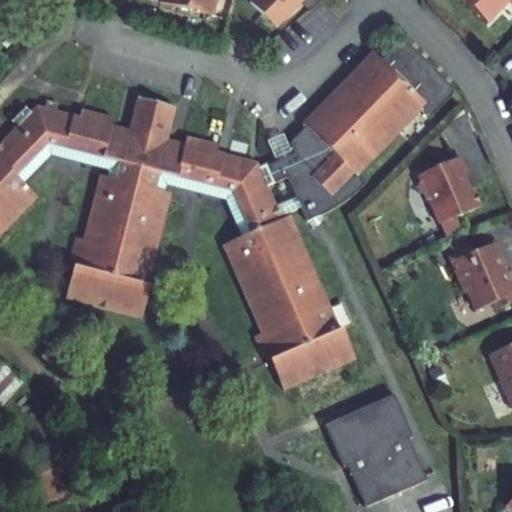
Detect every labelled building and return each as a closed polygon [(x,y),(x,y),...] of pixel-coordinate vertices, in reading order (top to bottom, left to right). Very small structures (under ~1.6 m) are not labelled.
[(215,0),(163,0),(163,4),(210,17),(215,0)] [(303,0),(252,0),(250,2),(276,28),(303,0)] [(464,0),(487,22),(509,0),(464,0)] [(427,105),(422,110),(430,118),(455,92),(402,38),(381,61),(427,105)] [(357,177),(422,110),(427,105),(381,61),(372,53),(303,125),(306,128),(357,177)] [(166,185),(226,200),(257,164),(216,153),(218,146),(186,138),(184,145),(167,140),(175,107),(137,98),(129,131),(112,127),(114,119),(82,111),(80,119),(56,113),(58,106),(46,103),(45,110),(36,108),(49,155),(109,171),(166,185)] [(0,161),(22,183),(49,155),(36,108),(31,113),(26,108),(11,122),(17,128),(0,144),(0,161)] [(366,184),(357,177),(306,128),(290,144),(294,155),(292,156),(276,163),(266,167),(265,166),(259,169),(281,216),(301,209),(306,222),(310,226),(313,227),(318,226),(320,223),(322,220),(321,216),(332,210),(338,206),(345,201),(352,196),(359,190),(366,184)] [(283,134),(267,141),(276,163),(292,156),(283,134)] [(461,176),(467,174),(459,158),(417,176),(420,182),(419,183),(427,202),(429,201),(439,225),(440,225),(456,218),(481,207),(474,190),(466,187),(461,176)] [(0,235),(37,197),(22,183),(0,161),(0,235)] [(283,219),(281,216),(259,169),(257,164),(226,200),(242,238),(283,219)] [(164,192),(166,185),(109,171),(107,178),(100,176),(83,241),(76,239),(71,260),(78,262),(148,282),(171,194),(164,192)] [(270,354),(273,359),(339,330),(290,216),(283,219),(242,238),(223,246),(261,333),(254,336),(263,357),(270,354)] [(456,218),(440,225),(446,239),(462,232),(456,218)] [(448,244),(453,256),(470,248),(465,237),(448,244)] [(475,312),(497,302),(500,309),(511,303),(511,283),(511,282),(509,283),(503,269),(509,267),(498,242),(473,253),(471,248),(470,248),(453,256),(448,258),(464,294),(467,293),(475,312)] [(151,282),(148,282),(78,262),(76,268),(74,267),(66,300),(142,319),(151,282)] [(342,329),(339,330),(273,359),(270,360),(283,391),(355,360),(342,329)] [(511,344),(489,355),(511,407),(511,344)] [(0,407),(23,384),(0,361),(0,407)] [(394,395),(325,426),(344,469),(348,467),(367,509),(427,481),(409,440),(413,438),(394,395)] [(66,494),(45,442),(25,450),(35,476),(25,481),(34,501),(44,497),(46,503),(66,494)]
